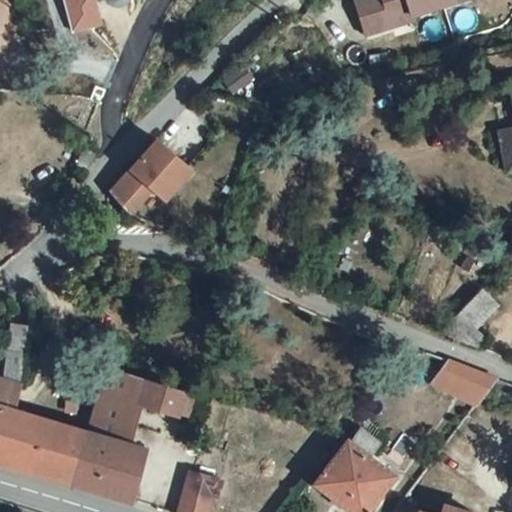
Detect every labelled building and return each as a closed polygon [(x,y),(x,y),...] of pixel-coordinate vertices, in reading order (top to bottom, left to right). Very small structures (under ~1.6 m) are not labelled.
[(355,0),(366,36),(393,28),(389,15),(409,8),(412,17),(413,16),(465,0),(355,0)] [(389,15),(393,28),(415,21),(413,16),(412,17),(409,8),(389,15)] [(511,126),(500,129),(504,167),(511,165),(511,126)] [(112,189),(129,208),(146,188),(154,185),(166,197),(190,170),(157,140),(146,152),(112,189)] [(92,161),(82,157),(77,168),(87,174),(92,161)] [(450,319),(439,332),(464,342),(498,304),(478,289),(464,304),(450,319)] [(142,372),(150,350),(124,341),(116,363),(142,372)] [(27,354),(12,350),(3,377),(25,383),(27,354)] [(449,359),(432,380),(478,403),(497,378),(449,359)] [(176,414),(183,390),(105,366),(93,400),(84,431),(74,466),(70,482),(130,500),(145,449),(129,444),(142,403),(176,414)] [(0,405),(12,409),(29,384),(25,383),(3,377),(0,376),(0,405)] [(74,466),(84,431),(12,409),(0,405),(0,462),(69,482),(70,482),(74,466)] [(380,444),(361,430),(352,442),(371,456),(380,444)] [(352,442),(348,439),(314,483),(354,511),(367,511),(396,474),(371,456),(352,442)] [(178,511),(206,511),(212,494),(217,495),(221,479),(191,470),(178,511)] [(398,511),(481,511),(487,496),(460,487),(456,499),(427,489),(416,485),(398,511)]
